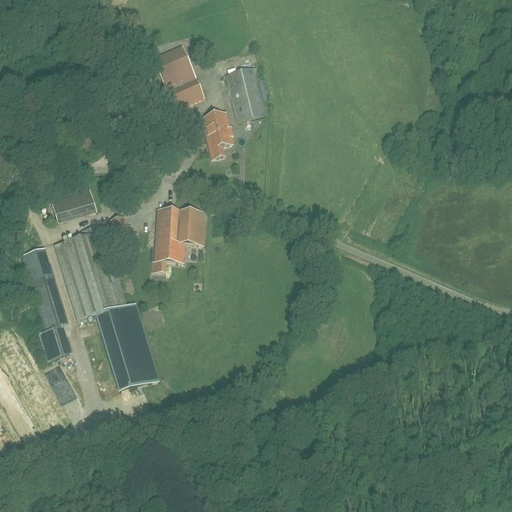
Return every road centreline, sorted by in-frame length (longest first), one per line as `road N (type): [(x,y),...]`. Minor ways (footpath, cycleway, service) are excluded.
road 1 (unclassified): [(0,170),(138,171),(511,312)]
road 2 (track): [(103,169),(141,104),(102,0)]
